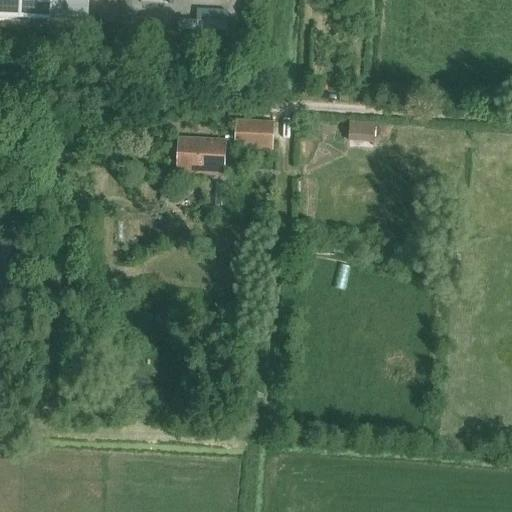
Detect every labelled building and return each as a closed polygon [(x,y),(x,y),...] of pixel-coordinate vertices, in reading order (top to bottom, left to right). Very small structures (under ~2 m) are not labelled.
[(53,8),(53,0),(0,0),(0,17),(89,22),(89,10),(53,8)] [(53,0),(53,8),(89,10),(89,0),(53,0)] [(176,0),(155,0),(157,10),(178,7),(176,0)] [(190,9),(198,9),(198,17),(210,17),(210,3),(189,3),(190,9)] [(236,149),(274,151),(275,122),(237,120),(236,149)] [(351,122),(350,140),(374,141),(375,123),(351,122)] [(226,141),(179,139),(177,174),(224,176),(226,141)] [(16,304),(19,236),(1,235),(0,244),(0,302),(5,303),(16,304)]
